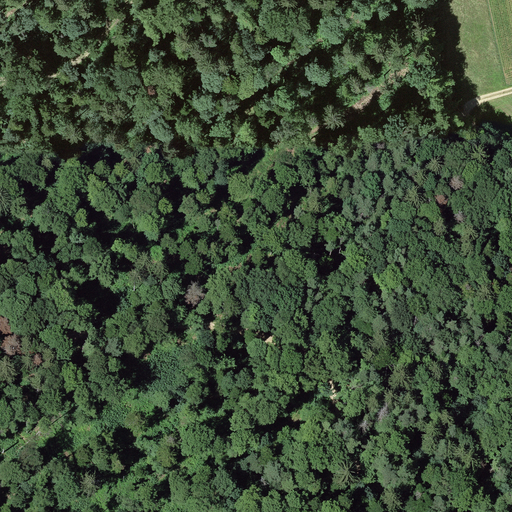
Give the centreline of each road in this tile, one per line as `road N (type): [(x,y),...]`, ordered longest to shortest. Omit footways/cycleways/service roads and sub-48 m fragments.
road 1 (track): [(405,511),(364,474),(319,365),(299,349),(195,324),(0,344)]
road 2 (track): [(319,365),(459,111)]
road 3 (track): [(208,511),(239,454),(273,428),(291,422),(349,443)]
road 4 (track): [(342,426),(366,448),(429,467),(511,460)]
road 5 (track): [(136,0),(77,65),(0,84)]
road 6 (track): [(0,413),(43,464),(67,511)]
